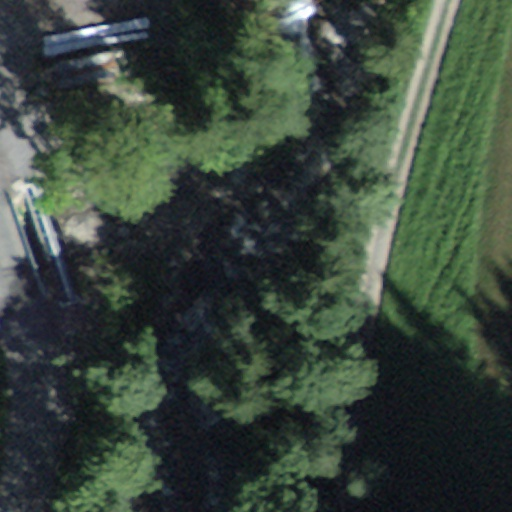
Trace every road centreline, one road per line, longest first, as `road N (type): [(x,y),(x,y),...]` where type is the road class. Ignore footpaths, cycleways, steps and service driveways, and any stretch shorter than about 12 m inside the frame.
road 1 (track): [(452,0),(378,249),(363,370),(375,511)]
road 2 (tertiary): [(18,511),(40,394),(35,348),(0,240)]
